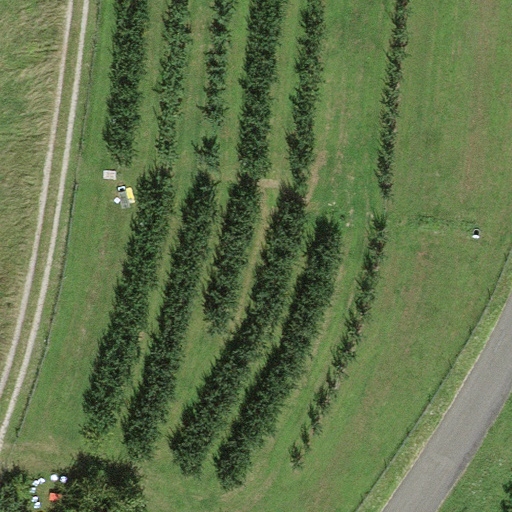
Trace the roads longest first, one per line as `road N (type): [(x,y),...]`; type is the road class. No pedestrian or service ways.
road 1 (track): [(0,382),(61,75),(67,0)]
road 2 (unclassified): [(398,511),(511,321)]
